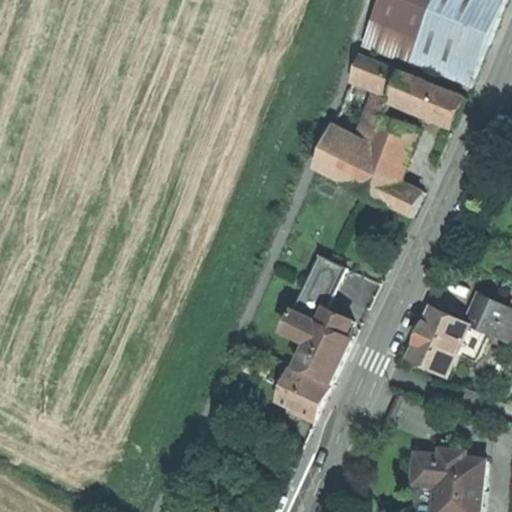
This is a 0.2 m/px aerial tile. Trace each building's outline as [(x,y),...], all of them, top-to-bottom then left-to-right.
[(384,0),(368,45),(473,89),(493,39),(509,0),(384,0)] [(156,141),(204,31),(171,17),(123,127),(156,141)] [(195,181),(225,190),(269,56),(239,46),(195,181)] [(355,77),(397,93),(405,72),(364,55),(355,77)] [(293,68),(241,208),(279,222),(331,82),(293,68)] [(394,101),(457,127),(469,98),(405,72),(397,93),(394,101)] [(335,129),(316,170),(416,216),(426,195),(394,180),(404,160),(417,131),(374,111),(360,141),(335,129)] [(323,255),(295,314),(322,327),(331,309),(350,268),(323,255)] [(483,294),(469,323),(473,325),(491,333),(511,342),(511,306),(511,307),(483,294)] [(331,309),(322,327),(295,314),(287,330),(314,343),(301,370),(334,385),(346,359),(356,340),(349,337),(357,322),(331,309)] [(469,323),(437,309),(424,335),(414,358),(450,375),(460,354),(473,325),(469,323)] [(478,362),(491,333),(473,325),(460,354),(478,362)] [(245,370),(265,378),(269,368),(249,359),(245,370)] [(276,381),(285,385),(292,368),(284,365),(276,381)] [(278,401),(318,419),(325,404),(333,387),(292,368),(285,385),(278,401)] [(458,457),(420,454),(419,469),(417,484),(441,486),(438,511),(485,511),(490,461),(469,459),(469,453),(458,452),(458,457)]
